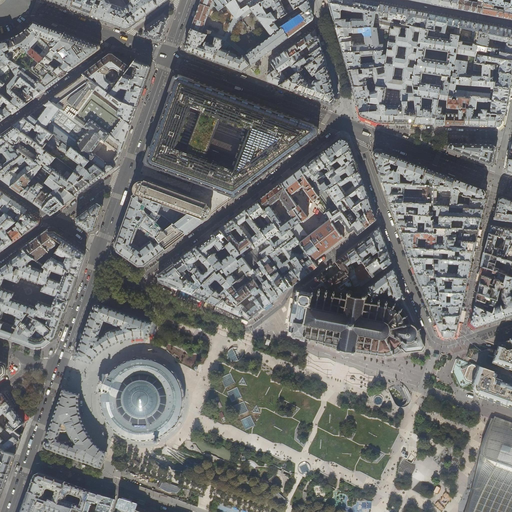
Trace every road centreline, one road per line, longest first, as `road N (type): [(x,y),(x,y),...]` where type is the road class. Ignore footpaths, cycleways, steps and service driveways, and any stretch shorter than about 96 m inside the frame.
road 1 (unclassified): [(276,511),(256,476),(257,448),(273,420),(298,401),(336,386),(511,360)]
road 2 (residential): [(133,285),(250,329),(386,217)]
road 3 (residential): [(133,285),(338,127),(353,126)]
road 4 (residential): [(511,322),(448,343),(433,339),(386,217)]
road 5 (tertiary): [(353,126),(168,56)]
road 6 (tertiary): [(353,126),(511,185)]
road 7 (residential): [(0,128),(120,39)]
road 8 (secondary): [(100,250),(58,367)]
